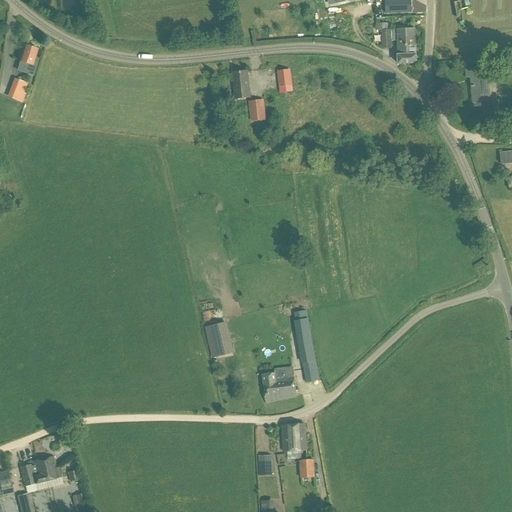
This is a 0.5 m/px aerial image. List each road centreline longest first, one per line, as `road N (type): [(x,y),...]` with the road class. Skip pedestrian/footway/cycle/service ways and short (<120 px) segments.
road 1 (tertiary): [(427,104),(404,80),(355,54),(292,47),(164,61),(103,55),(11,0)]
road 2 (unclassified): [(250,420),(310,411),(418,320),(504,287)]
road 3 (track): [(0,452),(90,420),(250,420)]
road 4 (tertiary): [(504,287),(476,196),(427,104)]
